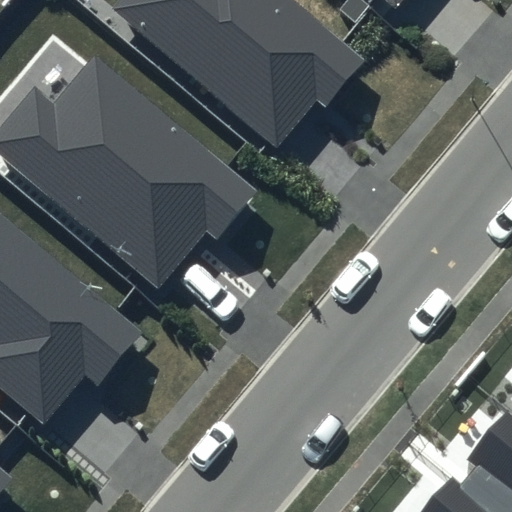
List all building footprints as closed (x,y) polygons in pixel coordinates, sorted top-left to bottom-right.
[(118,0),(112,8),(277,144),(314,98),(324,106),(363,59),(291,0),(118,0)] [(257,191),(95,53),(52,104),(33,88),(0,126),(0,152),(158,286),(205,231),(216,240),(257,191)] [(144,331),(0,212),(0,385),(43,421),(82,374),(98,387),(144,331)] [(511,511),(511,431),(499,421),(465,462),(472,467),(450,493),(445,489),(425,511),(511,511)] [(0,492),(12,477),(0,467),(0,492)]
